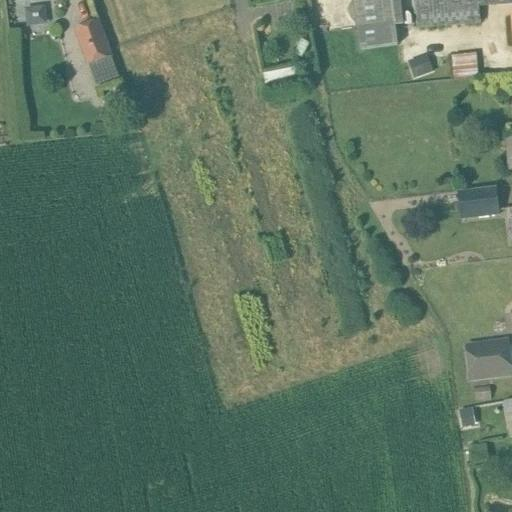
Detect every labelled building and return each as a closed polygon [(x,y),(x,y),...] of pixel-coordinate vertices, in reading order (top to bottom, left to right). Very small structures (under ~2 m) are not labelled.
[(399,0),(354,0),(358,30),(395,26),(403,25),(399,0)] [(511,0),(415,0),(417,27),(480,23),(479,6),(511,3),(511,0)] [(25,7),(26,22),(44,21),(43,6),(25,7)] [(98,21),(82,26),(85,36),(79,38),(87,63),(110,54),(98,21)] [(395,26),(358,30),(361,50),(398,45),(395,26)] [(397,70),(396,48),(375,50),(377,72),(397,70)] [(476,53),(452,56),(454,79),(478,76),(476,53)] [(427,56),(408,63),(414,77),(432,71),(427,56)] [(494,187),(459,192),(462,218),(498,214),(494,187)] [(486,359),(469,362),(471,379),(511,374),(507,342),(484,345),(486,359)] [(484,345),(467,347),(469,362),(486,359),(484,345)]
